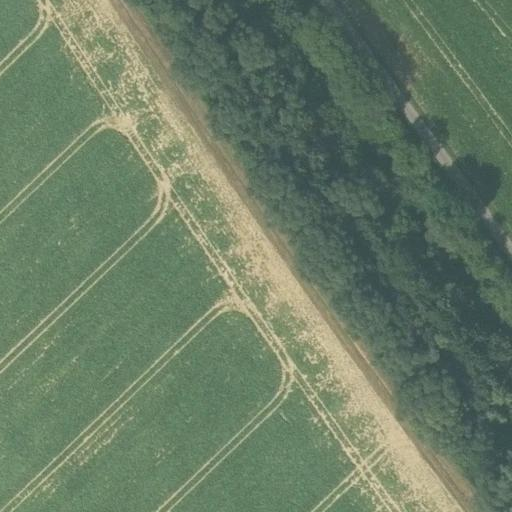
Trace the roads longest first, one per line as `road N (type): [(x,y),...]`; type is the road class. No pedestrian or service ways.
road 1 (track): [(115,0),(290,262),(476,511)]
road 2 (track): [(320,0),(511,258)]
